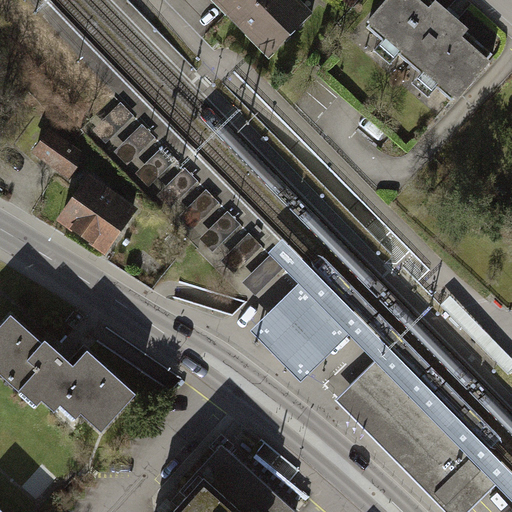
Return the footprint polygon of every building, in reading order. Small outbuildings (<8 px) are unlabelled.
[(308,14),(293,0),(219,0),(269,51),(308,14)] [(499,62),(429,0),(390,0),(365,29),(455,110),(499,62)] [(95,126),(112,141),(137,113),(119,98),(95,126)] [(89,157),(50,131),(34,155),(72,181),(89,157)] [(141,212),(92,177),(58,224),(107,259),(141,212)] [(269,251),(299,283),(351,336),(357,342),(375,361),(498,485),(511,499),(511,472),(283,237),(269,251)] [(251,330),(302,384),(351,336),(299,283),(251,330)] [(511,357),(452,297),(442,307),(446,310),(499,365),(509,375),(511,372),(511,357)] [(42,345),(12,318),(0,330),(0,379),(37,412),(43,406),(54,415),(59,410),(76,424),(82,417),(103,436),(137,397),(89,355),(77,368),(46,341),(42,345)] [(335,399),(444,511),(470,511),(498,485),(395,379),(397,377),(378,358),(375,361),(335,399)] [(184,502),(175,511),(300,511),(311,500),(240,438),(226,454),(219,448),(177,496),(184,502)]
